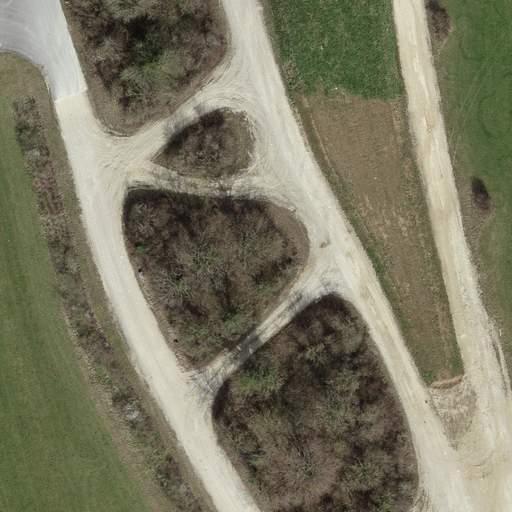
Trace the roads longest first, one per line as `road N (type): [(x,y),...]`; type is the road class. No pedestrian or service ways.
road 1 (track): [(12,0),(58,62),(122,297),(242,511)]
road 2 (track): [(403,0),(511,496)]
road 3 (track): [(436,455),(410,384),(301,181),(238,0)]
road 4 (track): [(301,181),(91,181),(256,60)]
road 5 (track): [(186,411),(339,257)]
